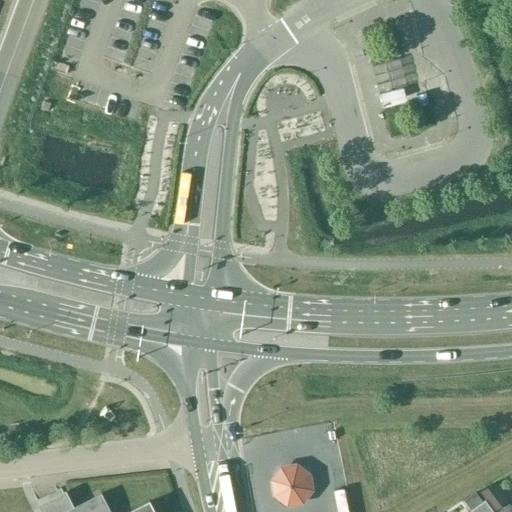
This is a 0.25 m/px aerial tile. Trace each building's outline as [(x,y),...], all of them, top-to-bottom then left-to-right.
[(376,80),(379,89),(402,83),(400,74),(376,80)] [(282,464),(272,478),(274,495),(288,505),(305,502),(313,491),(315,489),(313,472),(310,469),(299,461),(282,464)] [(495,511),(501,507),(506,503),(509,501),(495,481),(481,491),(495,511)] [(154,511),(149,501),(128,511),(110,511),(101,493),(62,511),(154,511)] [(475,493),(465,500),(470,509),(481,501),(475,493)] [(491,511),(483,501),(471,510),(471,511),(491,511)] [(511,511),(506,503),(501,507),(494,511),(511,511)]
